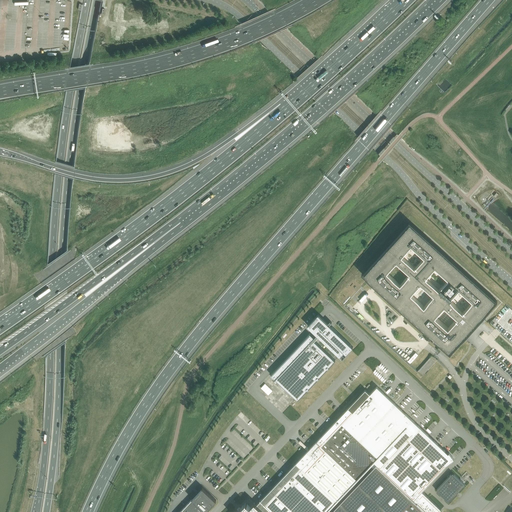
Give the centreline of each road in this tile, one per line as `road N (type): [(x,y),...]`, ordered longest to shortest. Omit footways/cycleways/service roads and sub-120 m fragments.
road 1 (motorway): [(88,511),(161,380),(488,0)]
road 2 (primary): [(87,0),(58,181),(49,392),(34,511)]
road 3 (primary): [(46,511),(67,182),(96,0)]
road 4 (secondary): [(212,0),(238,15),(511,283)]
road 5 (secondary): [(511,251),(246,0)]
road 6 (motorway): [(284,110),(0,325)]
road 7 (motorway): [(178,219),(430,0)]
road 8 (motorway): [(316,0),(183,57),(0,90)]
road 9 (motorway): [(284,110),(193,162),(141,180),(86,177),(0,153)]
road 10 (motorway): [(0,367),(178,219)]
road 11 (motorway): [(0,350),(178,219)]
road 12 (unclassified): [(322,313),(250,390),(294,429)]
road 13 (motorway): [(405,0),(284,110)]
road 14 (unclassified): [(372,347),(472,444)]
